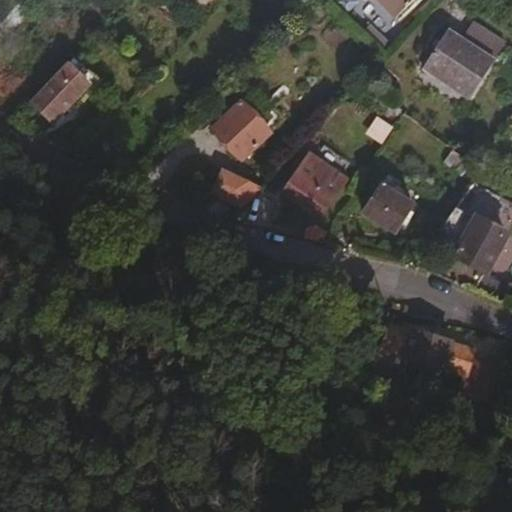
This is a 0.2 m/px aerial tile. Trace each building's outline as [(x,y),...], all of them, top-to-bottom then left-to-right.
[(409,0),(374,0),(391,18),(409,0)] [(453,36),(496,59),(503,45),(460,22),(453,36)] [(460,93),(484,59),(441,29),(418,63),(460,93)] [(97,79),(69,52),(62,60),(83,81),(63,101),(69,107),(97,79)] [(63,101),(83,81),(62,60),(26,97),(48,118),(63,101)] [(235,156),(263,129),(261,126),(265,123),(251,108),(246,111),(235,100),(208,127),(235,156)] [(382,143),(392,127),(375,117),(365,133),(382,143)] [(236,206),(255,185),(216,169),(207,196),(236,206)] [(328,194),(290,169),(278,187),(315,212),(328,194)] [(389,229),(407,202),(377,181),(358,207),(389,229)] [(478,266),(499,231),(469,214),(447,250),(478,266)] [(466,347),(444,340),(444,337),(405,326),(404,329),(382,322),(365,364),(367,365),(368,362),(398,370),(402,357),(457,373),(454,387),(477,393),(477,397),(480,398),(489,365),(463,356),(466,347)]
